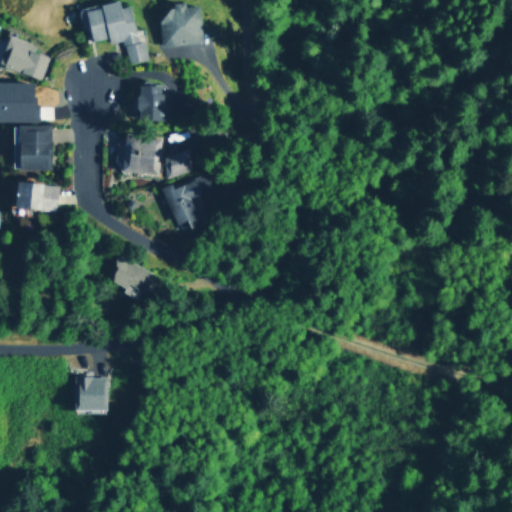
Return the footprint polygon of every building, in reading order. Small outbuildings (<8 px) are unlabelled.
[(145,58),(139,32),(133,33),(127,4),(117,5),(116,0),(81,6),(88,39),(105,36),(106,42),(120,39),(125,62),(145,58)] [(196,4),(181,5),(181,1),(168,1),(169,8),(156,9),(157,43),(198,41),(196,4)] [(0,66),(39,76),(45,54),(31,51),(34,42),(4,35),(0,50),(0,66)] [(0,119),(32,120),(32,81),(0,80),(0,119)] [(134,83),(133,119),(158,119),(159,83),(134,83)] [(48,167),(47,123),(9,123),(10,167),(48,167)] [(114,170),(155,173),(156,153),(157,153),(158,136),(116,133),(114,170)] [(159,153),(163,174),(189,169),(185,149),(159,153)] [(157,186),(172,223),(184,218),(187,227),(208,218),(198,195),(212,189),(205,171),(170,185),(169,181),(157,186)] [(53,209),(54,182),(12,180),(11,207),(53,209)] [(105,279),(121,286),(119,291),(135,298),(148,271),(116,256),(105,279)] [(70,408),(103,409),(103,375),(70,374),(70,408)]
